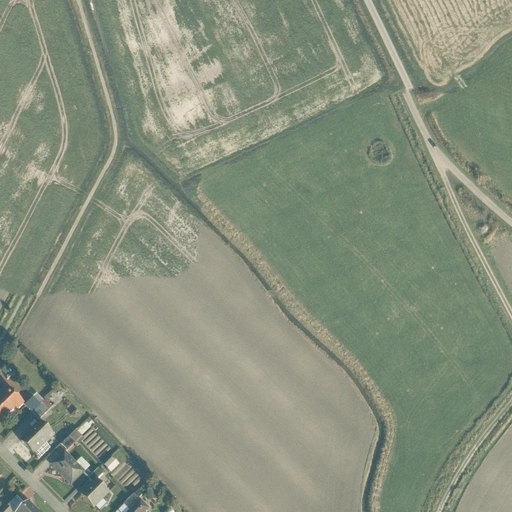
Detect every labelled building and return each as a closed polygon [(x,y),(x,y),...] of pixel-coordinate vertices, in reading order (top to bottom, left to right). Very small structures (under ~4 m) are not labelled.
[(25,404),(6,385),(0,391),(0,417),(1,417),(6,422),(25,404)] [(40,406),(33,400),(25,407),(31,414),(40,406)] [(37,422),(51,410),(44,403),(40,406),(31,414),(37,422)] [(37,463),(50,450),(44,445),(51,438),(38,426),(19,446),(37,463)] [(74,444),(69,439),(62,446),(68,451),(74,444)] [(82,474),(61,454),(47,469),(68,488),(82,474)] [(115,473),(123,464),(115,457),(107,466),(115,473)] [(100,473),(96,469),(85,479),(89,483),(93,480),(100,473)] [(91,511),(108,494),(93,480),(89,483),(76,497),(91,511)] [(150,491),(152,501),(159,499),(156,490),(150,491)] [(138,502),(131,496),(122,505),(128,511),(138,502)] [(142,511),(145,510),(138,502),(128,511),(127,511),(142,511)]
